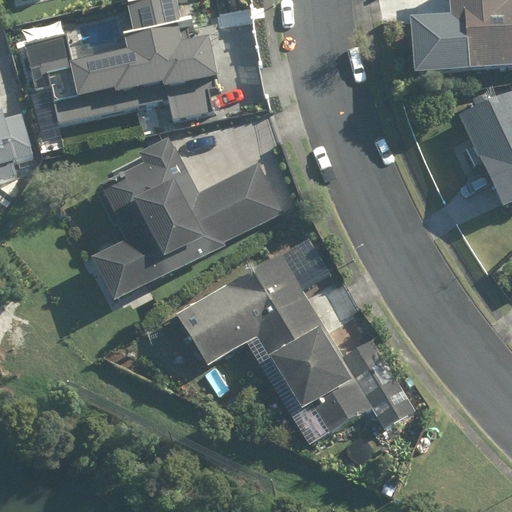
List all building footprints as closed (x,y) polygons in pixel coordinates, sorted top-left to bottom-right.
[(48,92),(54,124),(169,101),(173,121),(214,113),(211,97),(222,95),(207,20),(184,24),(179,0),(132,0),(140,38),(130,40),(133,52),(69,65),(63,35),(20,44),(30,96),(48,92)] [(511,0),(445,0),(449,79),(511,75),(511,0)] [(511,97),(455,125),(498,217),(511,210),(511,97)] [(0,174),(0,160),(20,154),(9,120),(0,123),(0,184),(3,183),(0,174)] [(196,201),(168,146),(134,163),(138,172),(94,195),(115,236),(134,226),(141,240),(87,267),(110,312),(173,280),(166,266),(200,249),(205,259),(283,219),(258,170),(196,201)] [(293,424),(347,392),(323,352),(330,347),(278,260),(173,322),(204,373),(247,347),(293,424)]
